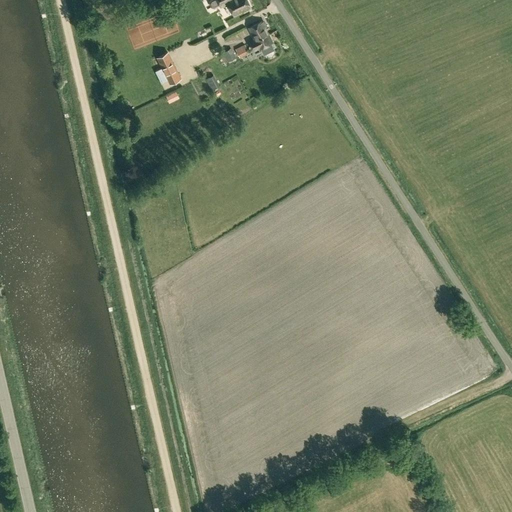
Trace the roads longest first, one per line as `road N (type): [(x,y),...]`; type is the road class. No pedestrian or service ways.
road 1 (track): [(60,0),(177,511)]
road 2 (unclassified): [(511,367),(275,0)]
road 3 (unclassified): [(29,511),(0,379)]
